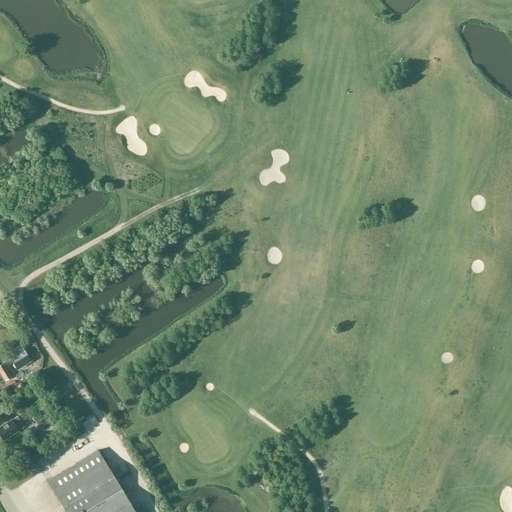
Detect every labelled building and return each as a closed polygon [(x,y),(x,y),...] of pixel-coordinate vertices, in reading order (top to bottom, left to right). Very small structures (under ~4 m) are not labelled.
[(156,121),(153,127),(159,131),(162,124),(156,121)] [(16,368),(30,359),(20,344),(7,353),(16,368)] [(0,373),(4,382),(12,377),(3,364),(0,365),(0,373)] [(23,420),(31,415),(25,405),(17,409),(23,420)] [(43,408),(32,415),(37,423),(48,417),(43,408)] [(17,417),(12,420),(0,426),(0,436),(3,441),(19,431),(18,431),(23,428),(17,417)] [(65,447),(56,451),(58,457),(68,452),(65,447)] [(65,511),(134,511),(98,450),(47,481),(65,511)] [(40,459),(44,468),(56,463),(51,454),(40,459)]
